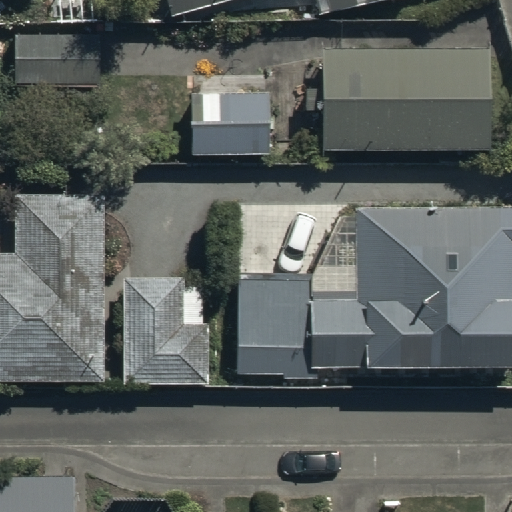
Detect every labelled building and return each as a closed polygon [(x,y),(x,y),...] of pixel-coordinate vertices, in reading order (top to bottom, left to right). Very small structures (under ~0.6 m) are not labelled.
[(99,35),(16,34),(16,85),(99,86),(99,35)] [(486,35),(319,35),(319,137),(486,137),(486,35)] [(267,81),(189,81),(189,142),(267,142),(267,112),(281,112),(282,85),(267,85),(267,81)] [(0,368),(101,368),(101,183),(12,183),(12,241),(0,241),(0,368)] [(511,207),(357,207),(357,301),(310,301),(310,279),(240,279),(240,371),(511,370),(511,207)] [(122,268),(123,373),(210,372),(209,298),(202,299),(201,274),(181,274),(181,267),(122,268)] [(72,511),(72,464),(0,464),(0,511),(72,511)]
